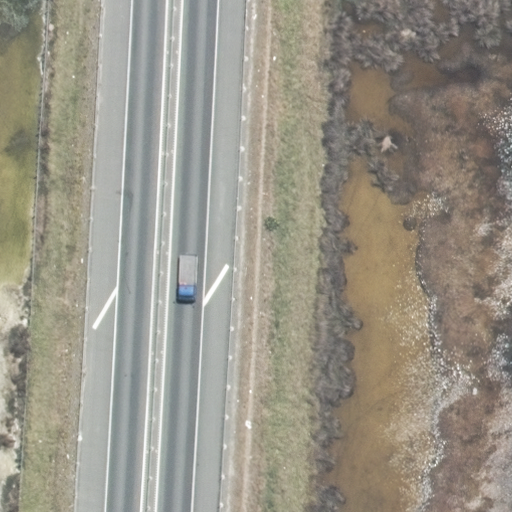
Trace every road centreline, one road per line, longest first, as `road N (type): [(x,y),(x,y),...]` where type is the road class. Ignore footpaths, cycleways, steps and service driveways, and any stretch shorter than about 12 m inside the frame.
road 1 (trunk): [(194,0),(165,511)]
road 2 (trunk): [(110,511),(132,0)]
